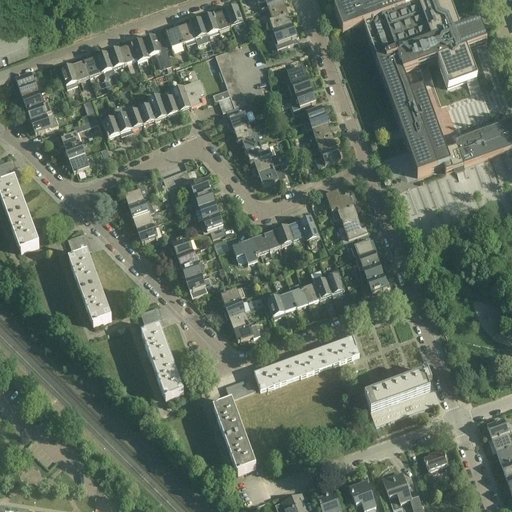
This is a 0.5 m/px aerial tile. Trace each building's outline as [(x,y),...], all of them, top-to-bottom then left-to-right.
[(261,14),(268,11),(283,6),(282,1),(284,0),(283,0),(261,0),(257,2),(261,14)] [(467,29),(468,32),(451,38),(451,37),(437,0),(364,0),(334,11),(343,36),(363,29),(400,132),(403,140),(418,181),(444,172),(446,178),(511,154),(511,126),(485,136),(455,147),(456,151),(446,155),(436,127),(423,93),(410,97),(403,78),(437,66),(447,92),(476,81),(466,55),(487,48),(484,41),(487,39),(481,24),(467,29)] [(288,17),(283,6),(268,11),(272,23),(288,17)] [(237,10),(225,15),(231,31),(233,30),(235,35),(244,32),(238,14),(239,14),(237,10)] [(219,35),(231,31),(225,15),(213,19),(219,35)] [(292,29),(288,17),(272,23),(269,24),(273,34),(276,33),(276,35),(292,29)] [(219,35),(213,19),(202,23),(207,39),(219,35)] [(207,39),(202,23),(190,27),(197,46),(202,44),(201,41),(207,39)] [(190,27),(178,32),(184,47),(186,47),(187,49),(197,46),(190,27)] [(294,34),(292,29),(276,35),(271,36),(277,53),(293,47),(292,43),(296,41),(299,40),(296,33),(294,34)] [(172,52),(184,47),(178,32),(166,36),(167,40),(172,52)] [(156,40),(143,44),(149,60),(155,58),(160,73),(172,69),(169,62),(163,44),(157,46),(157,44),(156,40)] [(149,60),(143,44),(131,49),(137,65),(138,67),(150,63),(149,60)] [(131,49),(120,53),(125,69),(137,65),(131,49)] [(114,73),(125,69),(120,53),(108,57),(114,73)] [(227,55),(215,59),(217,65),(229,61),(227,55)] [(108,57),(96,61),(102,77),(103,77),(105,81),(115,77),(114,73),(108,57)] [(172,69),(173,72),(180,70),(176,59),(169,62),(172,69)] [(90,82),(102,77),(96,61),(84,66),(90,82)] [(231,67),(229,61),(217,65),(220,71),(231,67)] [(78,86),(90,82),(84,66),(72,70),(78,86)] [(231,67),(220,71),(222,77),(233,73),(231,67)] [(66,90),(78,86),(72,70),(60,74),(61,78),(62,78),(66,90)] [(287,76),(291,88),(307,82),(303,70),(294,73),(293,70),(286,72),(287,76)] [(236,79),(233,73),(222,77),(224,83),(236,79)] [(18,90),(22,102),(38,97),(31,78),(16,84),(18,90)] [(236,79),(224,83),(226,89),(238,84),(236,79)] [(292,101),(296,100),(311,94),(310,90),(312,89),(309,81),(307,82),(291,88),(288,89),(292,101)] [(240,90),(238,84),(226,89),(228,95),(240,90)] [(201,85),(184,91),(191,113),(204,108),(202,104),(200,100),(205,98),(201,85)] [(228,95),(230,100),(242,96),(240,90),(228,95)] [(172,95),(174,101),(180,117),(191,113),(184,91),(172,95)] [(315,106),(311,94),(296,100),(296,101),(289,104),(293,115),(300,112),(315,106)] [(168,121),(180,117),(174,101),(172,95),(163,98),(165,104),(162,105),(168,121)] [(244,102),(242,96),(230,100),(232,106),(244,102)] [(39,98),(38,97),(22,102),(24,107),(22,108),(24,115),(27,114),(42,108),(45,107),(42,97),(39,98)] [(168,121),(162,105),(160,100),(150,103),(153,109),(150,109),(156,125),(168,121)] [(226,115),(235,112),(232,106),(230,100),(218,105),(222,117),(226,115)] [(244,102),(232,106),(235,112),(246,108),(244,102)] [(141,113),(139,114),(144,130),(156,125),(150,109),(150,110),(148,104),(139,108),(141,113)] [(27,114),(31,126),(46,120),(53,118),(49,106),(45,107),(42,108),(27,114)] [(230,135),(233,134),(249,128),(245,116),(252,114),(249,107),(246,108),(235,112),(226,115),(229,121),(226,122),(230,135)] [(132,134),(144,130),(139,114),(135,115),(132,108),(124,111),(127,118),(132,134)] [(306,132),(311,131),(312,134),(328,128),(322,110),(306,116),(309,125),(305,127),(306,132)] [(116,122),(115,122),(121,138),(132,134),(127,118),(124,111),(114,115),(116,122)] [(84,127),(97,122),(94,115),(81,120),(84,127)] [(109,142),(121,138),(115,122),(113,123),(110,116),(100,119),(109,142)] [(272,120),(274,127),(280,125),(277,118),(272,120)] [(51,132),(46,120),(31,126),(35,138),(51,132)] [(99,128),(97,122),(84,127),(86,133),(99,128)] [(233,134),(238,145),(258,138),(255,131),(251,132),(249,128),(233,134)] [(332,140),(328,128),(312,134),(316,145),(332,140)] [(63,148),(65,154),(81,148),(76,136),(58,143),(60,149),(63,148)] [(246,156),(262,150),(258,138),(238,145),(238,146),(242,145),(246,156)] [(337,151),(332,140),(316,145),(321,157),(337,151)] [(85,159),(81,148),(65,154),(70,165),(85,159)] [(262,150),(246,156),(250,167),(270,160),(272,159),(268,148),(262,150)] [(337,151),(321,157),(323,162),(315,165),(318,172),(341,164),(337,151)] [(85,159),(70,165),(74,177),(90,172),(85,159)] [(258,178),(274,172),(273,170),(272,167),(270,160),(250,167),(251,168),(254,167),(258,178)] [(0,167),(2,174),(15,169),(12,163),(0,167)] [(4,180),(17,175),(15,169),(2,174),(4,180)] [(274,172),(258,178),(263,191),(267,189),(267,188),(286,181),(283,174),(276,176),(274,172)] [(187,174),(181,176),(186,188),(192,186),(187,174)] [(17,175),(4,180),(7,186),(14,183),(19,181),(17,175)] [(180,190),(186,188),(181,176),(175,178),(180,190)] [(180,190),(175,178),(169,181),(174,193),(180,190)] [(168,195),(174,193),(169,181),(164,183),(168,195)] [(194,199),(195,201),(210,195),(209,191),(211,190),(208,182),(185,191),(188,201),(194,199)] [(15,184),(14,183),(7,186),(0,188),(0,200),(6,217),(7,216),(9,223),(27,217),(15,184)] [(159,198),(165,195),(161,184),(155,186),(159,198)] [(425,185),(412,189),(420,211),(425,210),(425,208),(432,206),(425,185)] [(125,200),(129,211),(145,206),(144,203),(148,202),(144,189),(137,192),(138,195),(125,200)] [(215,207),(210,195),(195,201),(199,212),(215,207)] [(337,214),(338,216),(353,210),(349,198),(340,201),(338,195),(325,199),(331,216),(337,214)] [(134,223),(149,217),(154,216),(150,204),(145,206),(129,211),(134,223)] [(219,219),(215,207),(199,212),(195,214),(198,223),(202,222),(203,224),(219,219)] [(340,222),(342,228),(358,222),(353,210),(338,216),(332,218),(334,224),(340,222)] [(39,250),(27,217),(9,223),(12,230),(11,230),(18,249),(21,256),(39,250)] [(138,235),(153,229),(149,217),(134,223),(138,235)] [(212,243),(226,238),(219,219),(203,224),(204,227),(200,228),(203,237),(208,237),(210,236),(212,243)] [(313,225),(312,221),(299,226),(305,242),(308,241),(309,245),(319,242),(313,225)] [(362,233),(358,222),(342,228),(343,231),(337,233),(342,247),(345,246),(357,242),(368,238),(365,232),(362,233)] [(293,246),(305,242),(299,226),(288,230),(293,246)] [(154,229),(153,229),(138,235),(142,248),(158,242),(158,241),(162,240),(159,231),(154,231),(154,229)] [(282,250),(293,246),(288,230),(276,234),(282,250)] [(270,255),(282,250),(276,234),(264,239),(270,255)] [(75,240),(77,246),(86,243),(84,237),(75,240)] [(258,259),(270,255),(264,239),(252,243),(258,259)] [(175,256),(177,261),(193,255),(189,243),(183,245),(182,240),(171,244),(173,249),(170,250),(173,257),(175,256)] [(358,259),(359,262),(374,256),(372,251),(375,250),(372,243),(360,248),(357,242),(345,246),(348,253),(351,251),(354,261),(358,259)] [(89,248),(86,243),(77,246),(80,252),(89,248)] [(225,243),(215,247),(214,248),(216,253),(227,248),(225,243)] [(256,264),(255,260),(258,259),(252,243),(233,250),(239,266),(241,267),(247,265),(248,268),(256,264)] [(89,248),(80,252),(82,258),(86,256),(91,254),(89,248)] [(197,267),(193,255),(177,261),(181,272),(197,267)] [(87,257),(86,256),(82,258),(82,259),(69,264),(72,271),(71,271),(78,290),(79,290),(81,297),(99,290),(87,257)] [(376,261),(374,256),(359,262),(356,263),(360,274),(378,268),(380,267),(378,261),(376,261)] [(181,272),(186,284),(201,279),(206,277),(202,265),(197,267),(181,272)] [(367,285),(383,279),(378,268),(360,274),(358,275),(362,285),(367,284),(367,285)] [(326,284),(332,299),(345,295),(343,291),(339,281),(341,280),(338,273),(326,277),(328,283),(326,284)] [(203,284),(201,279),(186,284),(192,302),(207,296),(205,291),(211,289),(208,282),(203,284)] [(315,288),(320,304),(332,299),(326,284),(324,284),(322,279),(313,283),(315,288)] [(384,284),(383,279),(367,285),(368,288),(361,290),(365,300),(390,291),(387,283),(384,284)] [(289,291),(291,296),(297,312),(309,308),(303,292),(300,293),(299,288),(289,291)] [(320,304),(315,288),(303,292),(309,308),(320,304)] [(111,324),(99,290),(81,297),(84,303),(83,304),(90,323),(91,323),(93,330),(111,324)] [(220,298),(225,310),(240,304),(240,302),(244,300),(241,290),(220,298)] [(297,312),(291,296),(282,299),(280,293),(277,294),(278,295),(279,300),(285,317),(297,312)] [(278,295),(264,300),(271,322),(285,317),(279,300),(278,295)] [(229,321),(245,316),(250,314),(247,305),(242,307),(240,304),(225,310),(226,314),(224,315),(227,322),(229,321)] [(144,315),(146,321),(159,317),(157,310),(144,315)] [(229,321),(233,333),(249,327),(245,316),(229,321)] [(161,323),(159,317),(146,321),(149,327),(161,323)] [(161,323),(149,327),(151,333),(158,330),(163,329),(161,323)] [(254,340),(249,327),(233,333),(238,345),(254,340)] [(159,331),(158,330),(151,333),(151,334),(141,337),(144,345),(143,345),(150,364),(151,364),(153,370),(171,364),(159,331)] [(352,341),(320,353),(327,372),(352,363),(352,362),(359,359),(352,341)] [(327,372),(320,353),(287,365),(294,384),(327,372)] [(166,404),(168,403),(183,398),(171,364),(153,370),(156,377),(155,378),(162,397),(163,397),(166,404)] [(254,377),(258,387),(261,396),(294,384),(287,365),(254,377)] [(429,376),(365,400),(376,430),(439,406),(434,392),(429,394),(427,387),(432,385),(429,376)] [(251,383),(244,385),(249,397),(256,395),(253,388),(251,382),(250,382),(251,383)] [(243,399),(249,397),(244,385),(238,387),(243,399)] [(238,387),(232,389),(237,402),(243,399),(238,387)] [(230,404),(237,402),(232,389),(226,391),(230,404)] [(232,405),(231,405),(214,411),(217,419),(216,419),(223,438),(226,445),(244,438),(232,405)] [(487,430),(492,443),(508,437),(503,424),(487,430)] [(511,450),(511,447),(508,437),(492,443),(496,456),(511,450)] [(228,452),(232,464),(235,471),(238,478),(245,475),(251,473),(256,471),(244,438),(226,445),(228,452)] [(511,450),(496,456),(501,470),(511,465),(511,450)] [(432,459),(429,460),(424,462),(429,475),(448,468),(442,452),(432,456),(432,459)] [(511,465),(501,470),(506,483),(511,480),(511,465)] [(402,511),(400,507),(411,504),(413,511),(422,511),(423,511),(419,500),(411,503),(402,477),(382,483),(392,511),(402,511)] [(426,487),(422,478),(417,479),(421,489),(426,487)] [(373,511),(376,511),(368,491),(363,493),(361,487),(349,491),(353,503),(352,503),(354,509),(355,508),(356,510),(363,507),(365,511),(373,511)] [(340,511),(334,497),(317,503),(320,511),(340,511)] [(306,511),(301,498),(275,508),(276,511),(306,511)]
